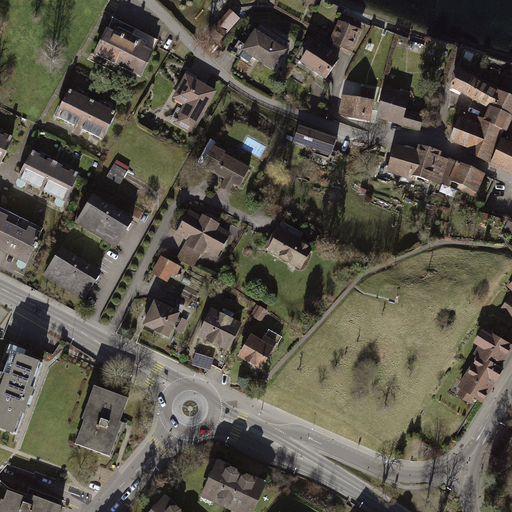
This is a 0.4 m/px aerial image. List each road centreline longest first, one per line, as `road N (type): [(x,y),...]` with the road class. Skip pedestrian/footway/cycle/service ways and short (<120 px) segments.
road 1 (residential): [(145,0),(252,96),(314,121),(433,142),(511,179)]
road 2 (secondary): [(479,443),(452,465),(413,476),(310,438),(269,438)]
road 3 (primary): [(0,287),(175,389)]
road 4 (primary): [(269,438),(394,511)]
